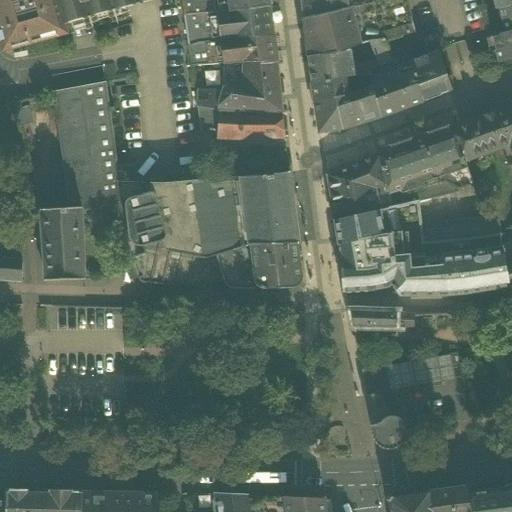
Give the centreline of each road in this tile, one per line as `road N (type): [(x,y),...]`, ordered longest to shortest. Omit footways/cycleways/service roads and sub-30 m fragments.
road 1 (secondary): [(0,469),(354,473)]
road 2 (secondary): [(354,473),(511,458)]
